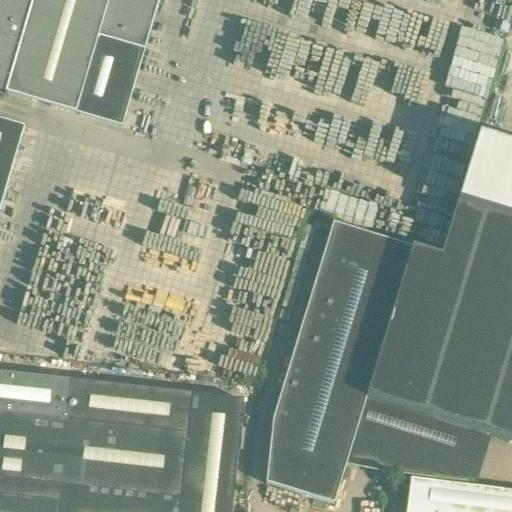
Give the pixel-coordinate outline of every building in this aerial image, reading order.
[(0,0),(0,86),(3,87),(28,0),(0,0)] [(32,0),(5,95),(122,130),(160,0),(32,0)] [(449,102),(499,101),(499,77),(449,77),(449,102)] [(0,122),(0,205),(23,129),(0,122)] [(411,251),(366,401),(493,440),(511,446),(511,150),(487,143),(479,141),(458,208),(443,260),(411,251)] [(359,224),(376,229),(382,206),(366,201),(359,224)] [(289,222),(276,219),(268,247),(278,249),(273,270),(296,276),(313,213),(293,208),(289,222)] [(272,424),(265,487),(333,508),(366,401),(411,251),(332,227),(272,424)] [(0,511),(230,511),(242,405),(0,377),(0,511)] [(511,511),(511,493),(411,481),(406,511),(511,511)]
